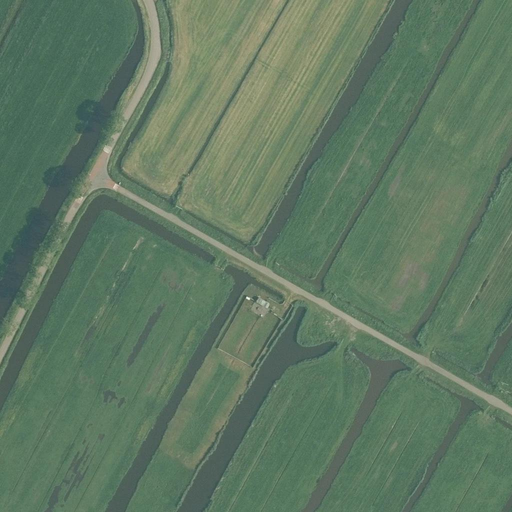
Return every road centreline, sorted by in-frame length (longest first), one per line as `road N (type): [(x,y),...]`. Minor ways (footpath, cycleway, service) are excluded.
road 1 (unclassified): [(0,357),(142,93),(159,35),(145,0)]
road 2 (track): [(478,39),(323,304)]
